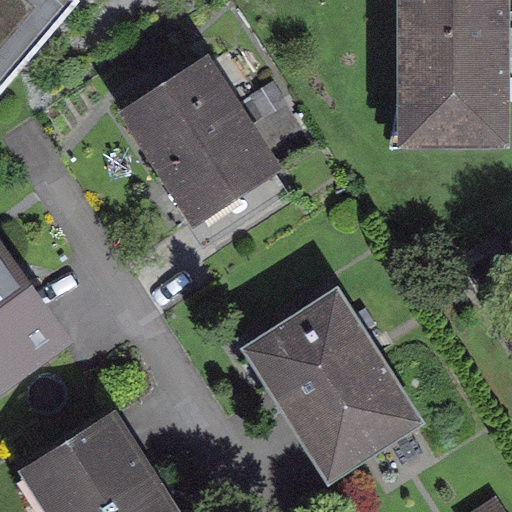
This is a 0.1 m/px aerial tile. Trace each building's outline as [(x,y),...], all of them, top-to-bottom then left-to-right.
[(0,0),(0,73),(61,4),(56,0),(0,0)] [(404,0),(405,140),(503,140),(502,0),(404,0)] [(149,95),(220,205),(313,146),(241,36),(149,95)] [(0,383),(60,341),(0,256),(0,383)] [(250,351),(328,476),(415,422),(337,297),(250,351)] [(30,474),(55,511),(116,511),(155,487),(112,421),(30,474)] [(116,511),(170,511),(155,487),(116,511)]
